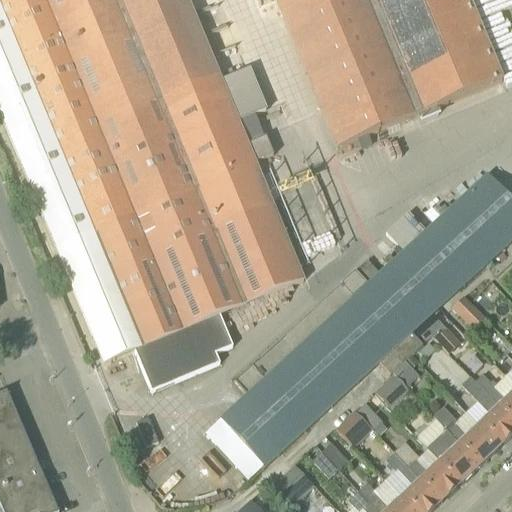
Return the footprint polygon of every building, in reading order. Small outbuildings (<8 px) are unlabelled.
[(250,73),(220,84),(184,0),(272,0),(336,153),(417,119),(419,126),(438,117),(436,112),(501,84),(466,0),(0,0),(0,119),(103,368),(134,355),(151,396),(219,367),(215,358),(232,350),(219,319),(303,284),(254,167),(272,159),(265,141),(247,149),(237,125),(266,113),(250,73)] [(379,367),(390,379),(422,349),(412,337),(511,246),(511,207),(487,180),(426,236),(408,217),(385,237),(403,256),(378,279),(367,266),(257,366),(257,365),(234,386),(246,399),(219,423),(220,424),(205,437),(248,484),(262,471),(263,472),(379,367)] [(486,321),(464,300),(451,313),(473,334),(486,321)] [(445,333),(445,332),(434,321),(424,330),(435,342),(445,333)] [(445,333),(435,342),(433,344),(447,359),(460,347),(446,331),(445,332),(445,333)] [(434,354),(428,347),(418,356),(425,363),(434,354)] [(411,359),(404,366),(411,373),(417,366),(411,359)] [(393,379),(374,397),(389,413),(408,395),(393,379)] [(511,426),(511,387),(505,380),(493,391),(482,379),(474,387),(511,426)] [(467,414),(500,450),(511,439),(511,426),(474,387),(469,381),(461,388),(476,406),(467,414)] [(55,511),(39,474),(6,396),(0,398),(0,511),(55,511)] [(373,435),(382,426),(365,408),(356,416),(372,434),(373,435)] [(446,434),(480,470),(500,450),(467,414),(456,424),(443,410),(432,420),(446,434)] [(372,434),(356,416),(355,417),(354,416),(335,434),(353,452),(372,434)] [(157,446),(147,421),(136,426),(146,451),(157,446)] [(446,434),(427,453),(439,464),(461,488),(480,470),(446,434)] [(404,446),(393,456),(408,471),(414,465),(418,461),(404,446)] [(330,447),(321,456),(337,473),(347,465),(330,447)] [(337,473),(321,456),(311,465),(328,482),(337,473)] [(410,511),(434,511),(441,506),(408,471),(393,456),(383,465),(392,475),(383,483),(410,511)] [(414,465),(408,471),(441,506),(461,488),(439,464),(425,476),(414,465)] [(274,492),(291,511),(314,491),(296,472),(274,492)] [(358,495),(374,511),(410,511),(383,483),(371,494),(365,487),(358,495)] [(374,511),(358,495),(348,504),(352,509),(348,511),(374,511)] [(258,511),(274,511),(263,500),(255,508),(258,511)]
